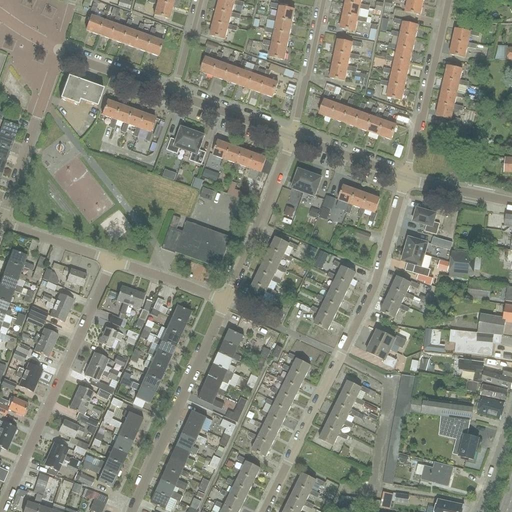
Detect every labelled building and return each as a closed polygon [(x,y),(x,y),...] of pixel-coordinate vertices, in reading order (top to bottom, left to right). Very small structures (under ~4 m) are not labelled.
[(130,10),(132,3),(123,0),(120,0),(118,7),(130,10)] [(169,19),(172,7),(157,3),(157,0),(149,0),(149,2),(157,4),(154,15),(169,19)] [(235,0),(235,3),(224,0),(219,0),(216,11),(232,15),(232,12),(234,4),(243,7),(244,2),(235,0)] [(409,0),(401,0),(408,1),(406,12),(421,15),(423,3),(409,0)] [(277,20),(292,23),(295,10),(280,7),(281,5),(271,3),(270,7),(279,9),(278,17),(277,20)] [(361,7),(345,4),(343,16),(358,19),(358,17),(368,19),(370,6),(361,4),(361,7)] [(86,31),(98,35),(103,20),(101,20),(94,17),(97,9),(92,7),(89,16),(91,16),(86,31)] [(103,20),(98,35),(110,39),(115,25),(113,24),(106,21),(109,13),(104,11),(101,20),(103,20)] [(216,11),(213,23),(228,27),(229,25),(231,17),(240,19),(241,14),(232,12),(232,15),(216,11)] [(110,39),(122,44),(127,29),(125,28),(118,25),(121,17),(117,16),(116,15),(113,24),(115,25),(110,39)] [(290,35),(292,23),(277,20),(278,17),(269,15),(268,20),(277,22),(275,30),(275,32),(290,35)] [(358,19),(343,16),(340,29),(355,32),(358,21),(367,23),(368,19),(358,17),(358,19)] [(402,27),(401,33),(400,36),(416,39),(419,26),(404,23),(404,21),(395,19),(394,25),(402,27)] [(127,29),(122,44),(134,48),(139,33),(137,32),(129,30),(132,21),(128,20),(125,28),(127,29)] [(238,27),(229,25),(228,27),(213,23),(210,36),(225,40),(228,29),(236,31),(238,27)] [(134,48),(146,52),(151,37),(149,37),(141,34),(144,25),(140,24),(137,32),(139,33),(134,48)] [(152,28),(149,37),(151,37),(146,52),(158,56),(163,42),(153,38),(156,30),(152,28)] [(272,45),(287,48),(290,35),(275,32),(275,30),(266,28),(265,32),(274,34),(272,42),(272,45)] [(467,45),(468,43),(469,35),(478,37),(479,32),(470,30),(470,32),(455,29),(452,42),(467,45)] [(413,51),(416,39),(400,36),(401,33),(392,31),(391,36),(400,38),(398,45),(398,48),(413,51)] [(284,60),(287,48),(272,45),(272,42),(264,40),(263,44),(272,46),(269,57),(284,60)] [(350,56),(351,54),(352,46),(361,48),(362,43),(353,41),(352,43),(338,40),(335,53),(350,56)] [(219,46),(208,42),(206,48),(207,48),(211,50),(217,52),(219,46)] [(467,45),(452,42),(450,55),(464,58),(467,47),(476,49),(477,44),(468,43),(467,45)] [(398,48),(398,45),(390,44),(389,48),(397,50),(396,57),(395,60),(411,64),(413,51),(398,48)] [(496,46),(496,60),(511,60),(511,48),(509,48),(509,46),(496,46)] [(201,72),(213,76),(218,62),(216,61),(208,58),(211,50),(207,48),(204,57),(206,58),(201,72)] [(230,66),(228,65),(220,62),(223,54),(219,52),(216,61),(218,62),(213,76),(225,81),(230,66)] [(350,56),(335,53),(333,66),(348,69),(348,66),(350,58),(359,60),(360,56),(351,54),(350,56)] [(392,73),(408,76),(411,64),(395,60),(396,57),(387,55),(386,60),(395,62),(393,70),(392,73)] [(230,66),(225,81),(237,85),(242,70),(240,69),(232,67),(235,58),(231,57),(228,65),(230,66)] [(237,85),(249,89),(254,75),(251,74),(244,71),(247,63),(243,61),(240,69),(242,70),(237,85)] [(286,69),(271,64),(269,70),(277,73),(284,76),(286,69)] [(254,75),(249,89),(261,94),(266,79),(264,78),(256,75),(259,67),(254,65),(251,74),(254,75)] [(348,69),(333,66),(330,78),(345,81),(347,71),(356,73),(357,68),(348,66),(348,69)] [(447,66),(444,79),(459,82),(459,84),(467,86),(469,82),(460,80),(462,70),(447,66)] [(405,89),(408,76),(392,73),(393,70),(384,68),(383,73),(392,74),(390,83),(390,85),(405,89)] [(261,94),(273,98),(278,83),(268,79),(271,71),(267,70),(264,78),(266,79),(261,94)] [(97,108),(104,90),(68,77),(60,100),(78,106),(80,102),(97,108)] [(456,95),(456,97),(465,99),(466,95),(457,93),(459,84),(459,82),(444,79),(442,91),(456,95)] [(403,101),(405,89),(390,85),(390,83),(382,81),(381,85),(389,87),(387,98),(403,101)] [(335,87),(328,84),(325,91),(326,91),(330,92),(333,93),(335,87)] [(287,94),(293,96),(296,87),(290,85),(287,94)] [(337,104),(335,103),(327,100),(330,92),(326,91),(323,100),(325,101),(320,115),(332,119),(337,104)] [(456,95),(442,91),(439,104),(454,107),(453,109),(462,111),(463,107),(454,105),(456,97),(456,95)] [(349,108),(347,108),(339,105),(342,97),(338,95),(335,103),(337,104),(332,119),(344,123),(349,108)] [(350,99),(347,108),(349,108),(344,123),(356,127),(361,113),(359,112),(351,109),(354,101),(350,99)] [(115,119),(120,104),(108,100),(103,115),(113,118),(109,128),(114,129),(117,120),(115,119)] [(127,123),(132,109),(120,104),(115,119),(117,120),(125,123),(121,132),(126,134),(129,124),(127,123)] [(356,127),(368,132),(373,117),(371,116),(363,114),(366,105),(362,104),(359,112),(361,113),(356,127)] [(454,107),(439,104),(436,116),(451,119),(451,122),(459,124),(460,119),(451,117),(453,109),(454,107)] [(373,117),(368,132),(380,136),(385,122),(382,121),(375,118),(378,110),(374,108),(371,116),(373,117)] [(144,113),(132,109),(127,123),(129,124),(137,127),(133,136),(138,138),(141,128),(139,128),(144,113)] [(385,112),(382,121),(385,122),(380,136),(392,140),(397,126),(386,122),(390,114),(385,112)] [(0,126),(2,127),(0,133),(0,134),(15,140),(19,128),(17,127),(20,119),(7,114),(4,113),(1,120),(0,119),(0,126)] [(139,128),(141,128),(149,131),(145,140),(150,142),(153,133),(151,132),(156,117),(144,113),(139,128)] [(182,128),(177,141),(171,139),(167,151),(178,154),(180,149),(186,151),(193,132),(182,128)] [(192,153),(190,161),(195,163),(205,136),(193,132),(186,151),(192,153)] [(0,147),(11,152),(15,140),(0,134),(0,147)] [(225,160),(231,145),(219,141),(213,156),(223,159),(220,168),(225,169),(228,161),(225,160)] [(243,150),(231,145),(225,160),(228,161),(235,164),(232,172),(238,174),(241,165),(237,164),(243,150)] [(0,161),(7,164),(11,152),(0,147),(0,161)] [(249,169),(255,154),(243,150),(237,164),(241,165),(247,168),(244,176),(249,178),(252,170),(249,169)] [(249,169),(252,170),(259,172),(256,181),(260,182),(264,173),(262,172),(267,158),(255,154),(249,169)] [(299,170),(292,189),(304,193),(310,174),(299,170)] [(322,178),(310,174),(304,193),(315,197),(322,178)] [(235,190),(237,184),(232,183),(228,194),(233,196),(235,190)] [(351,215),(354,207),(351,206),(356,191),(344,186),(339,202),(349,205),(346,214),(351,215)] [(363,210),(368,195),(356,191),(351,206),(354,207),(361,209),(358,218),(362,219),(365,211),(363,210)] [(363,210),(365,211),(373,214),(370,222),(375,224),(378,215),(375,214),(380,199),(368,195),(363,210)] [(328,197),(324,207),(331,210),(335,199),(328,197)] [(440,224),(435,223),(438,214),(416,208),(412,223),(426,227),(425,232),(437,235),(440,224)] [(324,209),(320,218),(327,221),(330,211),(324,209)] [(174,218),(170,228),(162,250),(171,253),(171,252),(221,269),(227,250),(229,251),(233,238),(187,222),(183,232),(177,230),(181,218),(174,218)] [(369,242),(371,235),(356,230),(354,236),(369,242)] [(284,257),(285,255),(289,247),(297,251),(299,247),(290,243),(289,245),(276,238),(270,250),(284,257)] [(425,256),(428,244),(409,238),(406,250),(425,256)] [(433,238),(431,245),(450,251),(453,243),(433,238)] [(284,257),(270,250),(265,261),(278,268),(280,266),(283,259),(291,263),(293,259),(285,255),(284,257)] [(431,270),(422,267),(425,256),(406,250),(402,262),(415,266),(413,273),(418,275),(428,278),(431,270)] [(8,265),(22,270),(23,268),(32,272),(34,266),(25,263),(27,257),(12,251),(8,265)] [(476,255),(452,252),(450,277),(474,279),(476,255)] [(47,260),(41,257),(35,273),(42,275),(47,260)] [(318,260),(315,267),(321,270),(325,263),(318,260)] [(278,268),(265,261),(259,273),(273,280),(274,277),(277,270),(285,274),(288,270),(280,266),(278,268)] [(337,278),(351,284),(357,273),(344,266),(345,265),(336,261),(334,265),(342,269),(338,276),(337,278)] [(65,269),(66,268),(54,264),(52,269),(64,274),(65,269)] [(22,270),(8,265),(3,276),(24,284),(26,277),(21,275),(22,270)] [(66,268),(65,269),(64,274),(63,275),(69,277),(67,283),(83,288),(88,275),(72,269),(71,270),(66,268)] [(43,280),(48,282),(52,271),(46,270),(43,280)] [(332,289),(345,296),(351,284),(337,278),(338,276),(330,272),(328,276),(336,280),(333,287),(332,289)] [(259,273),(253,284),(267,291),(268,288),(272,281),(280,285),(282,281),(274,277),(273,280),(259,273)] [(428,278),(418,275),(417,279),(425,282),(425,283),(431,285),(433,279),(428,278)] [(24,284),(3,276),(0,284),(0,288),(14,294),(14,292),(21,294),(23,289),(22,289),(24,284)] [(397,277),(392,289),(407,296),(408,294),(412,286),(419,290),(421,286),(412,281),(411,284),(397,277)] [(468,299),(490,302),(492,283),(471,280),(468,299)] [(55,292),(57,287),(44,281),(42,285),(46,287),(46,288),(55,292)] [(340,308),(345,296),(332,289),(333,287),(325,283),(322,288),(330,292),(327,299),(326,301),(340,308)] [(267,291),(253,284),(248,296),(261,302),(266,292),(274,296),(276,292),(268,288),(267,291)] [(125,316),(129,306),(128,306),(133,291),(122,287),(116,302),(123,304),(120,314),(125,316)] [(0,301),(9,305),(14,294),(0,288),(0,301)] [(401,308),(402,306),(406,298),(412,301),(414,302),(416,297),(408,294),(407,296),(392,289),(386,301),(401,308)] [(145,295),(133,291),(128,306),(129,306),(140,310),(145,295)] [(56,306),(55,307),(69,313),(74,302),(60,296),(58,301),(52,299),(52,298),(45,295),(42,300),(48,302),(56,306)] [(334,319),(340,308),(326,301),(327,299),(319,295),(317,299),(325,303),(321,310),(320,312),(334,319)] [(26,296),(24,302),(30,304),(33,299),(26,296)] [(164,302),(158,299),(153,310),(160,312),(166,315),(168,310),(162,307),(164,302)] [(9,305),(0,301),(0,315),(5,317),(6,315),(10,316),(12,312),(8,310),(9,305)] [(401,308),(386,301),(381,312),(396,319),(400,309),(408,313),(410,309),(409,308),(402,306),(401,308)] [(56,306),(48,302),(46,307),(54,310),(50,318),(64,324),(69,313),(55,307),(56,306)] [(320,312),(321,310),(313,306),(311,310),(319,314),(314,324),(328,331),(334,319),(320,312)] [(511,322),(511,306),(506,306),(503,318),(481,315),(477,333),(503,336),(506,322),(511,322)] [(49,315),(33,307),(29,315),(45,323),(49,315)] [(177,307),(171,319),(187,326),(192,314),(177,307)] [(136,326),(142,328),(149,313),(143,310),(136,326)] [(153,310),(151,315),(157,318),(160,312),(153,310)] [(125,316),(120,314),(118,319),(112,316),(109,322),(120,328),(123,321),(125,316)] [(5,317),(0,315),(0,328),(1,329),(1,327),(16,333),(18,329),(10,326),(11,324),(4,321),(5,317)] [(29,316),(27,321),(43,329),(45,323),(29,316)] [(181,338),(187,326),(171,319),(166,331),(181,338)] [(143,333),(149,336),(152,330),(145,327),(143,333)] [(10,338),(0,334),(0,330),(1,329),(0,328),(0,340),(8,343),(10,338)] [(123,336),(105,328),(99,344),(111,349),(115,340),(120,342),(123,336)] [(224,341),(239,348),(244,350),(247,346),(241,343),(244,336),(229,329),(224,341)] [(444,353),(445,347),(431,345),(433,330),(427,330),(425,350),(444,353)] [(54,348),(59,337),(45,331),(41,338),(37,336),(35,340),(54,348)] [(127,336),(136,340),(139,335),(129,331),(127,336)] [(176,349),(181,338),(166,331),(161,341),(161,342),(176,349)] [(378,331),(373,341),(391,350),(394,344),(404,349),(407,341),(397,336),(396,339),(378,331)] [(494,335),(458,331),(456,352),(483,354),(492,355),(494,335)] [(171,360),(176,349),(161,342),(161,341),(149,336),(143,333),(140,338),(159,346),(156,352),(156,353),(171,360)] [(49,359),(54,348),(35,340),(34,343),(38,345),(35,353),(49,359)] [(224,341),(219,352),(234,359),(240,361),(242,356),(237,354),(239,348),(224,341)] [(391,350),(373,341),(368,352),(385,361),(384,364),(394,369),(398,361),(388,356),(391,350)] [(19,344),(16,351),(27,356),(30,349),(19,344)] [(278,357),(283,347),(278,345),(273,355),(278,357)] [(264,348),(260,357),(267,360),(271,351),(264,348)] [(139,358),(142,353),(135,350),(133,356),(139,358)] [(166,372),(171,360),(156,353),(156,352),(150,350),(148,354),(154,357),(151,364),(151,365),(166,372)] [(15,352),(13,358),(24,363),(27,357),(15,352)] [(234,359),(219,352),(213,364),(234,374),(237,368),(231,366),(234,359)] [(94,353),(89,365),(118,377),(120,373),(106,367),(109,360),(94,353)] [(296,361),(293,368),(292,370),(305,377),(311,366),(298,359),(299,357),(290,353),(288,357),(296,361)] [(130,361),(137,364),(139,358),(133,356),(130,361)] [(127,361),(117,357),(114,363),(124,367),(127,361)] [(257,363),(264,366),(267,360),(260,357),(257,363)] [(503,377),(485,372),(483,372),(484,371),(485,363),(465,360),(464,369),(477,371),(477,372),(474,382),(482,383),(482,382),(511,390),(511,387),(511,373),(504,371),(503,377)] [(146,376),(161,383),(166,372),(151,365),(151,364),(146,361),(144,366),(149,368),(146,376)] [(208,376),(229,385),(234,374),(213,364),(208,376)] [(286,382),(300,388),(305,377),(292,370),(293,368),(285,364),(282,368),(291,372),(287,379),(286,382)] [(38,382),(43,371),(29,365),(26,372),(19,369),(17,373),(38,382)] [(84,376),(99,383),(102,376),(116,382),(118,377),(89,365),(84,376)] [(33,393),(38,382),(17,373),(16,377),(23,380),(19,387),(33,393)] [(256,384),(258,378),(252,375),(249,381),(256,384)] [(294,400),(300,388),(286,382),(287,379),(279,375),(277,380),(285,384),(282,391),(281,393),(294,400)] [(156,394),(161,383),(146,376),(141,387),(140,388),(156,394)] [(208,376),(203,387),(218,394),(224,396),(229,385),(208,376)] [(401,382),(415,384),(416,378),(402,376),(401,382)] [(156,394),(140,388),(141,387),(128,381),(123,378),(120,383),(139,391),(135,399),(151,405),(156,394)] [(4,379),(1,386),(14,391),(17,385),(4,379)] [(247,386),(253,389),(256,384),(249,381),(247,386)] [(357,400),(358,398),(361,391),(369,395),(371,391),(363,386),(362,389),(349,382),(343,393),(357,400)] [(415,384),(401,382),(400,388),(414,390),(415,384)] [(102,384),(99,390),(111,395),(112,395),(114,390),(102,384)] [(483,385),(482,391),(481,395),(506,401),(508,391),(483,385)] [(94,393),(79,386),(74,398),(89,405),(94,393)] [(216,400),(218,394),(203,387),(198,398),(213,405),(222,409),(224,404),(216,400)] [(289,411),(294,400),(281,393),(282,391),(274,387),(271,391),(280,395),(276,403),(275,404),(289,411)] [(400,388),(399,394),(413,396),(414,390),(400,388)] [(111,395),(99,390),(97,396),(108,401),(111,395)] [(357,400),(343,393),(338,405),(351,412),(352,409),(356,402),(364,406),(366,402),(358,398),(357,400)] [(413,396),(399,394),(398,400),(412,402),(412,398),(413,398),(413,396)] [(422,414),(443,417),(442,429),(452,432),(451,436),(463,439),(459,456),(474,460),(479,439),(467,436),(470,421),(472,421),(474,406),(414,397),(412,411),(423,413),(422,414)] [(0,413),(6,416),(9,410),(24,417),(28,405),(11,398),(9,403),(0,399),(0,413)] [(69,410),(84,416),(87,410),(100,415),(103,411),(89,405),(74,398),(69,410)] [(248,401),(241,398),(239,403),(245,406),(248,401)] [(283,422),(289,411),(275,404),(276,403),(268,398),(266,402),(274,406),(271,414),(270,416),(283,422)] [(483,398),(482,400),(477,398),(475,406),(480,407),(478,414),(501,420),(505,404),(483,398)] [(111,404),(121,408),(123,403),(113,399),(111,404)] [(412,402),(398,400),(397,406),(411,408),(412,402)] [(239,403),(234,413),(229,411),(226,417),(238,423),(245,406),(239,403)] [(338,405),(332,416),(346,423),(347,421),(350,413),(358,417),(360,413),(352,409),(351,412),(338,405)] [(264,427),(278,434),(283,422),(270,416),(271,414),(262,410),(260,414),(268,418),(265,425),(264,427)] [(192,411),(187,423),(202,430),(208,418),(192,411)] [(114,415),(107,412),(104,418),(111,421),(111,420),(114,415)] [(123,426),(138,433),(144,421),(125,412),(123,417),(126,418),(123,426)] [(332,416),(326,428),(340,435),(341,432),(345,425),(353,429),(354,425),(347,421),(346,423),(332,416)] [(109,426),(111,421),(104,418),(102,423),(109,426)] [(99,423),(93,420),(89,419),(86,424),(96,428),(99,423)] [(123,426),(111,420),(111,421),(109,426),(121,431),(118,437),(133,444),(138,433),(123,426)] [(224,420),(221,426),(227,429),(233,432),(236,426),(224,420)] [(80,428),(64,421),(59,433),(74,440),(77,434),(82,437),(85,430),(80,428)] [(272,446),(278,434),(264,427),(265,425),(257,421),(255,425),(263,429),(260,436),(258,439),(272,446)] [(3,423),(1,429),(0,428),(0,435),(12,441),(17,430),(3,423)] [(202,430),(187,423),(182,434),(197,441),(205,445),(207,440),(199,436),(202,430)] [(93,435),(96,429),(90,426),(87,432),(93,435)] [(340,435),(326,428),(321,440),(334,446),(339,436),(347,440),(349,436),(341,432),(340,435)] [(258,439),(260,436),(251,433),(250,437),(258,441),(253,451),(266,457),(272,446),(258,439)] [(102,442),(104,437),(98,434),(95,439),(102,442)] [(197,441),(182,434),(176,446),(192,453),(197,455),(199,449),(194,447),(197,441)] [(223,439),(229,442),(231,437),(225,434),(223,439)] [(0,448),(7,452),(12,441),(0,435),(0,448)] [(113,448),(128,455),(133,444),(118,437),(118,438),(115,436),(113,440),(116,442),(113,448)] [(93,445),(99,448),(102,442),(95,439),(93,445)] [(79,442),(77,447),(86,451),(88,446),(79,442)] [(69,450),(54,443),(49,455),(79,468),(81,464),(66,457),(69,450)] [(176,446),(171,457),(187,464),(193,467),(195,462),(189,459),(192,453),(176,446)] [(77,447),(74,452),(84,456),(86,451),(77,447)] [(123,467),(128,455),(113,448),(108,460),(123,467)] [(77,473),(79,468),(49,455),(44,466),(59,473),(62,466),(77,473)] [(246,464),(242,471),(241,474),(255,481),(261,469),(248,463),(249,460),(240,456),(238,460),(246,464)] [(91,465),(94,460),(87,457),(85,462),(91,465)] [(187,464),(171,457),(166,469),(182,476),(182,475),(188,478),(190,474),(184,471),(187,464)] [(212,462),(218,465),(221,460),(214,457),(212,462)] [(118,478),(123,467),(108,460),(106,464),(101,461),(98,468),(99,468),(98,469),(118,478)] [(82,467),(89,470),(91,465),(85,462),(82,467)] [(449,488),(454,467),(435,462),(433,468),(424,466),(421,480),(449,488)] [(236,485),(250,492),(255,481),(241,474),(242,471),(235,467),(232,471),(240,475),(237,482),(236,485)] [(118,478),(98,469),(97,473),(101,475),(98,483),(113,489),(118,478)] [(182,476),(166,469),(161,480),(176,487),(177,487),(186,491),(188,485),(179,481),(182,476)] [(78,481),(92,487),(95,480),(81,474),(78,481)] [(40,475),(38,481),(47,484),(49,478),(40,475)] [(312,493),(313,491),(316,483),(324,487),(326,483),(318,479),(317,481),(303,475),(298,486),(312,493)] [(204,479),(201,485),(208,488),(210,482),(204,479)] [(244,504),(250,492),(236,485),(237,482),(229,479),(227,483),(235,487),(231,494),(230,497),(244,504)] [(161,480),(156,491),(171,498),(177,501),(180,503),(183,497),(174,493),(176,487),(161,480)] [(36,487),(45,490),(47,484),(38,481),(36,487)] [(79,495),(82,487),(74,484),(71,493),(79,495)] [(312,493),(298,486),(292,498),(306,504),(307,502),(311,495),(318,498),(320,494),(313,491),(312,493)] [(45,490),(36,487),(34,493),(43,496),(45,490)] [(232,511),(239,511),(244,504),(230,497),(231,494),(223,490),(221,494),(229,498),(225,506),(224,508),(232,511)] [(171,498),(156,491),(151,503),(166,510),(171,511),(172,511),(177,501),(171,498)] [(394,495),(384,493),(380,508),(391,510),(394,495)] [(37,511),(40,507),(43,496),(37,494),(34,505),(27,503),(24,511),(37,511)] [(396,494),(395,502),(408,504),(409,496),(396,494)] [(99,495),(97,500),(106,504),(108,499),(99,495)] [(292,498),(287,509),(292,511),(302,511),(305,506),(313,510),(315,505),(307,502),(306,504),(292,498)] [(104,510),(106,504),(97,500),(95,499),(92,505),(104,510)] [(190,509),(197,511),(201,502),(195,499),(190,509)] [(462,511),(465,506),(438,500),(437,502),(434,511),(462,511)] [(232,511),(224,508),(225,506),(218,502),(215,506),(224,510),(222,511),(232,511)]
